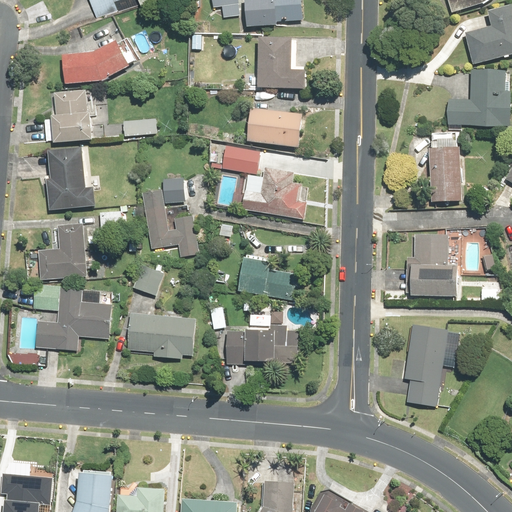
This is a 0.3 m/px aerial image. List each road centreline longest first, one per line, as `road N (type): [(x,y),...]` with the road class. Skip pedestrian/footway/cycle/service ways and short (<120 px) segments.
road 1 (residential): [(362,0),(351,432)]
road 2 (tertiary): [(0,401),(351,432)]
road 3 (tertiary): [(351,432),(440,471),(487,511)]
